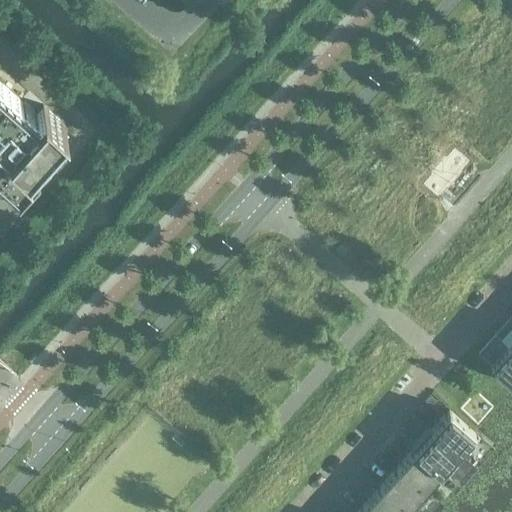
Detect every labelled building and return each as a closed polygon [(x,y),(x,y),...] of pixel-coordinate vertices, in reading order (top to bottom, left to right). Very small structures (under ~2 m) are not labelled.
[(65,126),(66,125),(43,104),(42,105),(36,112),(0,79),(0,177),(17,192),(16,193),(17,193),(38,171),(37,170),(30,164),(65,125),(65,126)] [(511,347),(507,343),(490,362),(511,381),(511,347)] [(449,409),(432,428),(431,428),(457,451),(475,432),(449,409)] [(457,451),(431,428),(415,447),(441,470),(457,451)] [(441,470),(415,447),(398,466),(424,489),(441,470)] [(424,489),(398,466),(381,484),(407,508),(424,489)] [(403,511),(407,508),(381,484),(364,503),(374,511),(403,511)] [(374,511),(364,503),(356,511),(374,511)]
